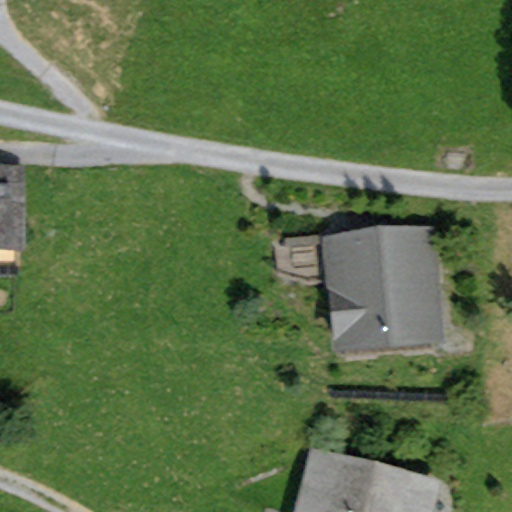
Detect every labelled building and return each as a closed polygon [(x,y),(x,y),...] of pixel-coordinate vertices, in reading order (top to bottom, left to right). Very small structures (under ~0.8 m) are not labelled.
[(0,167),(0,261),(17,261),(17,167),(0,167)] [(332,278),(338,343),(438,334),(429,229),(329,238),(332,278)] [(308,280),(332,278),(329,238),(274,242),(276,270),(308,280)] [(315,448),(298,511),(391,511),(402,470),(315,448)] [(412,511),(414,504),(409,503),(417,474),(402,470),(391,511),(412,511)] [(417,474),(409,503),(414,504),(425,507),(433,478),(417,474)]
